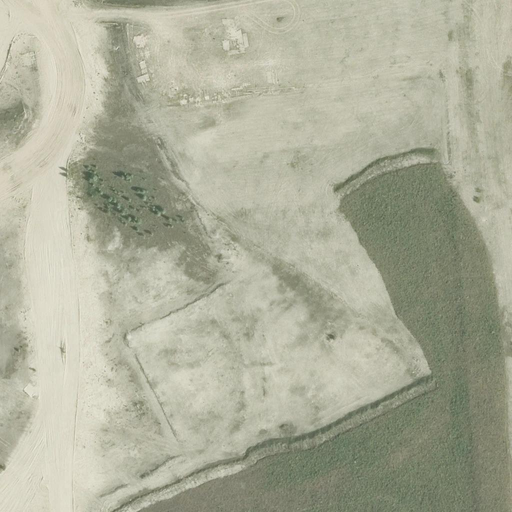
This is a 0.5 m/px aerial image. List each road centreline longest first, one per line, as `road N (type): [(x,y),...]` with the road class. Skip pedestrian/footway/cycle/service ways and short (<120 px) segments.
road 1 (residential): [(385,11),(511,257)]
road 2 (residential): [(143,51),(259,288)]
road 3 (residential): [(56,258),(110,269),(199,445)]
road 4 (residential): [(385,11),(143,51)]
road 5 (residential): [(0,305),(98,511)]
road 6 (tertiary): [(56,258),(48,131)]
